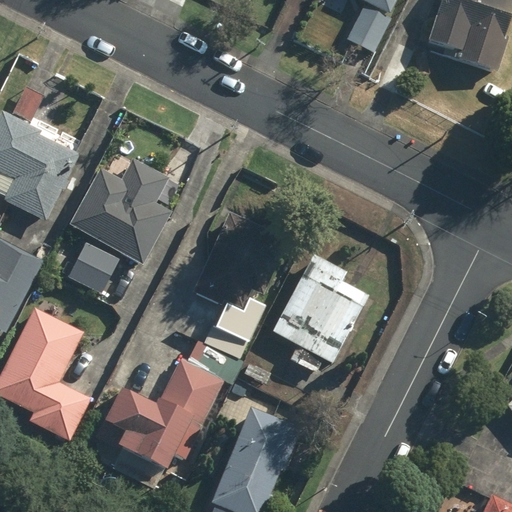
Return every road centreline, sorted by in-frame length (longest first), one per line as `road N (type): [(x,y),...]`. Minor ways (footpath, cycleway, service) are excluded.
road 1 (residential): [(54,0),(495,220)]
road 2 (residential): [(350,511),(495,220)]
